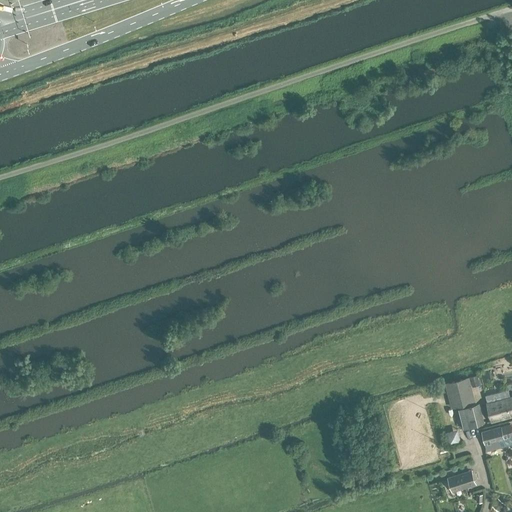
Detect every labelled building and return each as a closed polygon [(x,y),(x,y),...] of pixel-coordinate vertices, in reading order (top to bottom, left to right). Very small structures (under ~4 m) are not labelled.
[(468,378),(445,384),(452,410),(475,404),(468,378)] [(511,396),(488,403),(492,421),(511,415),(511,396)] [(454,410),(459,429),(484,423),(480,404),(454,410)] [(511,426),(511,424),(483,432),(486,442),(494,440),(495,443),(500,442),(499,439),(504,438),(504,437),(511,435),(511,426)] [(471,471),(448,478),(452,492),(476,485),(471,471)] [(505,504),(498,498),(492,507),(498,511),(505,504)]
